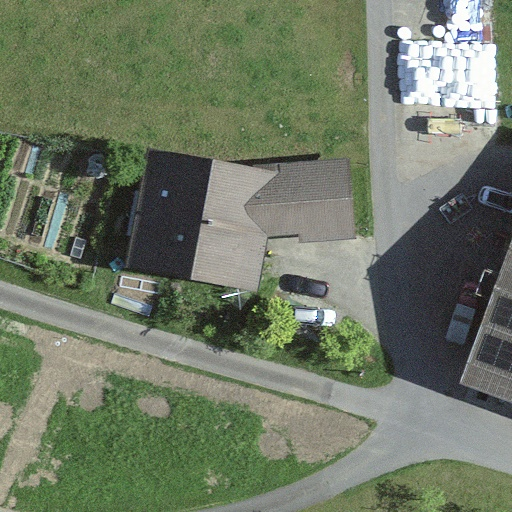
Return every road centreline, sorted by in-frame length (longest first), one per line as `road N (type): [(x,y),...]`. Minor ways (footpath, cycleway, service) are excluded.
road 1 (residential): [(0,292),(511,454)]
road 2 (track): [(381,0),(390,234),(430,425)]
